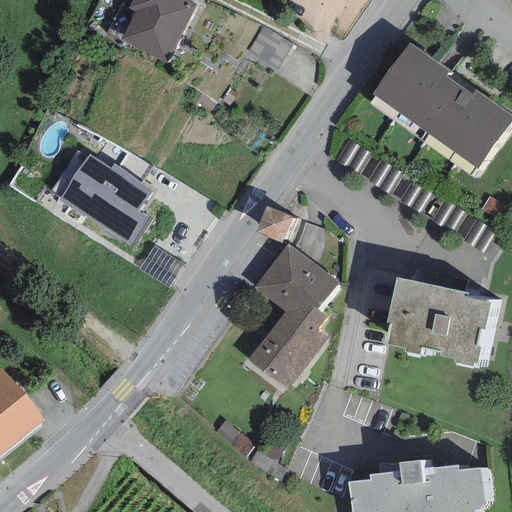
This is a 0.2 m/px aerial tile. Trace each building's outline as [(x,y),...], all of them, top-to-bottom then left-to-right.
[(197,4),(187,0),(131,0),(128,7),(135,11),(120,39),(167,63),(197,4)] [(511,119),(511,116),(408,43),(372,94),(477,168),(511,119)] [(110,169),(89,154),(59,200),(130,248),(150,219),(139,212),(153,191),(113,164),(110,169)] [(15,191),(43,209),(56,188),(28,170),(15,191)] [(291,217),(265,207),(255,233),(280,243),(291,217)] [(338,283),(287,244),(253,288),(286,312),(298,296),(317,311),(338,283)] [(182,265),(153,247),(139,271),(168,289),(182,265)] [(468,293),(396,277),(396,279),(386,323),(391,324),(386,345),(405,349),(404,352),(419,356),(421,347),(440,351),(439,356),(454,359),(453,362),(472,366),(473,362),(476,363),(480,348),(475,347),(479,329),(483,330),(489,302),(467,297),(468,293)] [(326,318),(317,311),(298,296),(286,312),(248,361),(287,390),(327,338),(317,330),(326,318)] [(44,420),(0,367),(0,460),(42,426),(40,423),(44,420)] [(399,471),(368,476),(370,480),(348,482),(352,511),(473,511),(474,510),(479,509),(484,503),(480,469),(457,471),(457,465),(421,468),(421,460),(397,463),(399,471)]
